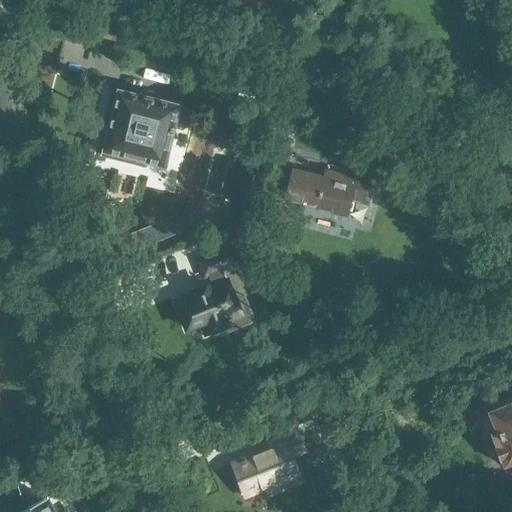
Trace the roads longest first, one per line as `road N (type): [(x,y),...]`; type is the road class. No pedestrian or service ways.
road 1 (residential): [(511,198),(348,89),(76,0)]
road 2 (residential): [(0,107),(100,425),(148,511)]
